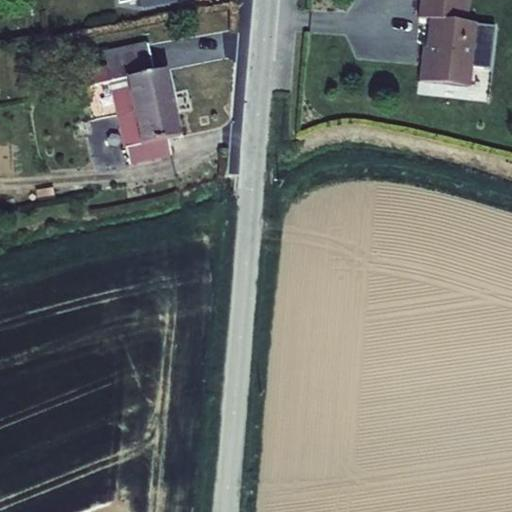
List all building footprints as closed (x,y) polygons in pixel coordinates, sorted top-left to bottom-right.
[(176,0),(140,0),(143,9),(176,2),(176,0)] [(491,68),(496,25),(478,23),(478,22),(468,21),(470,0),(421,0),(420,15),(430,17),(426,46),(422,46),(417,81),(470,88),(473,66),(491,68)] [(83,70),(87,85),(109,80),(124,76),(140,144),(166,139),(179,136),(165,66),(151,68),(145,42),(103,51),(106,65),(83,70)] [(122,147),(125,148),(140,144),(124,76),(109,80),(122,147)] [(166,139),(140,144),(125,148),(129,164),(170,155),(166,139)]
